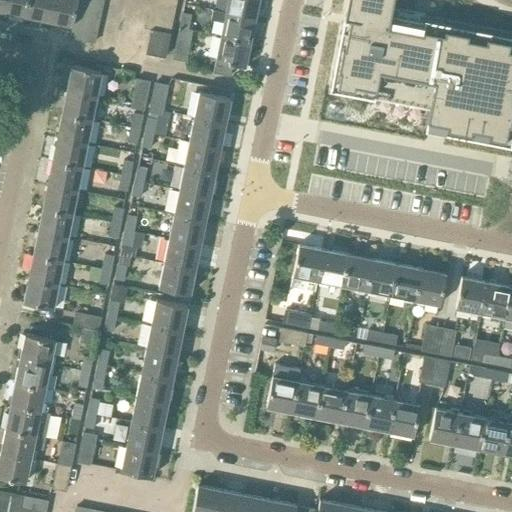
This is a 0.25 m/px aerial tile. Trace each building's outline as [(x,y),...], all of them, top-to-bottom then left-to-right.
[(2,0),(0,10),(24,15),(26,0),(2,0)] [(26,0),(24,15),(47,20),(51,0),(26,0)] [(76,0),(51,0),(47,20),(71,25),(74,14),(76,2),(76,0)] [(101,8),(102,0),(76,0),(76,2),(101,8)] [(150,0),(149,3),(174,8),(176,0),(150,0)] [(254,18),(257,0),(226,0),(224,12),(254,18)] [(342,0),(326,87),(427,107),(423,127),(508,144),(511,122),(511,34),(386,11),(387,0),(342,0)] [(99,19),(101,8),(76,2),(74,14),(99,19)] [(174,8),(149,3),(147,15),(172,20),(174,8)] [(254,18),(224,12),(212,9),(210,19),(222,22),(220,35),(249,41),(254,18)] [(179,27),(187,28),(190,14),(182,13),(179,27)] [(96,31),(99,19),(74,14),(71,25),(96,31)] [(172,20),(147,15),(145,27),(170,32),(172,20)] [(94,42),(96,31),(71,25),(69,37),(94,42)] [(187,28),(179,27),(172,58),(185,61),(192,29),(187,28)] [(164,57),(169,33),(150,28),(145,52),(164,57)] [(249,41),(220,35),(212,72),(229,75),(232,63),(244,65),(249,41)] [(66,90),(95,96),(100,72),(71,66),(66,90)] [(148,81),(137,79),(131,107),(142,110),(148,81)] [(167,86),(155,83),(149,111),(161,114),(167,86)] [(90,120),(95,96),(66,90),(61,113),(90,120)] [(193,117),(225,123),(230,98),(198,92),(193,117)] [(143,114),(133,112),(129,128),(140,131),(143,114)] [(86,143),(90,120),(61,113),(56,136),(86,143)] [(156,119),(146,117),(143,132),(153,134),(153,133),(163,135),(164,131),(157,130),(158,127),(155,126),(156,119)] [(219,148),(225,123),(193,117),(188,141),(219,148)] [(127,142),(137,144),(140,131),(129,128),(127,142)] [(140,147),(150,149),(153,134),(143,132),(140,147)] [(81,166),(86,143),(56,136),(51,160),(81,166)] [(214,172),(219,148),(188,141),(183,165),(214,172)] [(133,161),(123,159),(120,175),(130,178),(133,161)] [(76,190),(81,166),(51,160),(47,183),(76,190)] [(146,167),(136,165),(133,179),(144,181),(146,167)] [(209,196),(214,172),(183,165),(178,189),(209,196)] [(117,189),(128,191),(130,178),(120,175),(117,189)] [(130,195),(141,197),(144,181),(133,179),(130,195)] [(71,213),(76,190),(47,183),(42,206),(71,213)] [(204,220),(209,196),(178,189),(173,214),(204,220)] [(67,237),(71,213),(42,206),(37,230),(67,237)] [(123,208),(113,206),(110,222),(120,225),(123,208)] [(137,216),(127,214),(124,228),(134,230),(137,216)] [(199,245),(204,220),(173,214),(168,238),(199,245)] [(107,236),(117,238),(120,225),(110,222),(107,236)] [(120,243),(130,246),(134,230),(124,228),(120,243)] [(62,260),(67,237),(37,230),(33,254),(62,260)] [(194,269),(199,245),(168,238),(163,262),(194,269)] [(298,243),(289,286),(315,291),(317,279),(323,248),(298,243)] [(347,253),(323,248),(317,279),(341,284),(347,253)] [(114,256),(103,253),(101,269),(111,271),(114,256)] [(372,257),(347,253),(341,284),(365,289),(372,257)] [(57,284),(62,260),(33,254),(28,277),(57,284)] [(116,263),(113,279),(123,280),(127,256),(119,255),(117,263),(116,263)] [(396,262),(372,257),(365,289),(389,294),(396,262)] [(194,269),(163,262),(158,287),(189,294),(194,269)] [(420,267),(396,262),(389,294),(414,299),(420,267)] [(420,267),(414,299),(438,304),(445,272),(431,269),(420,267)] [(98,283),(108,285),(111,271),(101,269),(98,283)] [(479,312),(485,281),(461,276),(455,307),(479,312)] [(57,284),(28,277),(23,302),(52,308),(57,284)] [(509,286),(485,281),(479,312),(503,317),(509,286)] [(511,286),(509,286),(503,317),(511,318),(511,286)] [(151,323),(181,329),(186,305),(156,298),(151,323)] [(119,301),(108,299),(105,313),(116,316),(119,301)] [(307,326),(310,313),(285,308),(282,321),(307,326)] [(71,325),(97,331),(100,317),(74,311),(71,325)] [(103,330),(113,332),(116,316),(105,313),(103,330)] [(331,331),(333,323),(319,320),(317,328),(331,331)] [(151,323),(146,347),(176,354),(181,329),(151,323)] [(333,323),(331,331),(345,334),(347,326),(333,323)] [(437,352),(442,327),(426,324),(421,349),(437,352)] [(303,345),(306,332),(281,327),(278,340),(303,345)] [(442,327),(437,352),(450,354),(454,330),(442,327)] [(380,341),(381,332),(367,330),(365,338),(380,341)] [(381,332),(380,341),(394,344),(396,335),(381,332)] [(19,358),(49,364),(54,339),(24,333),(19,358)] [(328,346),(330,337),(316,334),(314,343),(328,346)] [(277,340),(262,337),(260,351),(274,353),(277,340)] [(330,337),(328,346),(342,349),(344,340),(330,337)] [(494,363),(496,355),(499,339),(492,338),(488,353),(482,352),(480,361),(494,363)] [(377,356),(378,347),(364,344),(362,353),(377,356)] [(454,344),(452,356),(468,359),(470,347),(454,344)] [(472,345),(469,359),(477,361),(480,347),(472,345)] [(146,347),(141,371),(172,378),(176,354),(146,347)] [(378,347),(377,356),(391,359),(393,350),(378,347)] [(109,350),(98,348),(96,361),(106,364),(109,350)] [(496,355),(494,363),(509,366),(510,358),(496,355)] [(80,370),(89,372),(92,358),(83,356),(80,370)] [(431,384),(436,358),(423,356),(418,381),(431,384)] [(19,358),(14,381),(45,387),(49,364),(19,358)] [(436,358),(431,384),(443,386),(448,361),(436,358)] [(91,389),(101,390),(106,364),(96,361),(93,378),(91,389)] [(491,378),(493,370),(479,367),(477,376),(491,378)] [(89,372),(80,370),(77,384),(86,386),(89,372)] [(493,370),(491,378),(506,381),(507,372),(493,370)] [(141,371),(136,396),(167,402),(172,378),(141,371)] [(290,411),(296,379),(272,374),(265,405),(290,411)] [(320,384),(296,379),(290,411),(314,415),(320,384)] [(14,381),(10,405),(40,411),(45,387),(14,381)] [(345,389),(320,384),(314,415),(339,420),(345,389)] [(369,394),(345,389),(339,420),(363,425),(369,394)] [(394,399),(369,394),(363,425),(387,430),(394,399)] [(136,396),(131,420),(162,427),(167,402),(136,396)] [(99,399),(89,397),(86,411),(96,413),(99,399)] [(394,399),(387,430),(412,435),(419,404),(394,399)] [(71,417),(79,419),(82,405),(74,403),(71,417)] [(5,428),(35,434),(44,436),(49,413),(40,411),(10,405),(5,428)] [(453,443),(459,412),(435,408),(428,438),(453,443)] [(83,427),(93,429),(96,413),(86,411),(83,427)] [(483,417),(459,412),(453,443),(477,448),(483,417)] [(79,419),(71,417),(68,432),(76,434),(79,419)] [(508,422),(483,417),(477,448),(502,453),(508,422)] [(131,420),(126,444),(157,451),(162,427),(131,420)] [(511,422),(508,422),(502,453),(511,454),(511,422)] [(0,451),(30,458),(35,434),(5,428),(0,450),(0,451)] [(77,461),(90,463),(96,435),(83,432),(77,461)] [(152,476),(157,451),(126,444),(121,470),(152,476)] [(0,451),(0,476),(25,482),(30,458),(0,451)] [(72,456),(63,454),(58,453),(56,463),(70,466),(72,456)] [(65,490),(70,466),(56,463),(51,487),(65,490)] [(26,492),(46,496),(48,487),(28,483),(26,492)] [(217,511),(222,489),(197,484),(191,511),(217,511)] [(217,511),(242,511),(246,493),(222,489),(217,511)] [(0,503),(20,508),(23,495),(0,490),(0,503)] [(242,511),(268,511),(271,498),(246,493),(242,511)] [(23,495),(20,508),(42,511),(45,511),(48,501),(23,495)] [(294,511),(296,505),(296,503),(271,498),(268,511),(294,511)] [(342,511),(344,503),(319,498),(316,509),(315,511),(342,511)] [(19,511),(20,508),(0,503),(0,511),(19,511)] [(342,511),(366,511),(368,508),(344,503),(342,511)]
